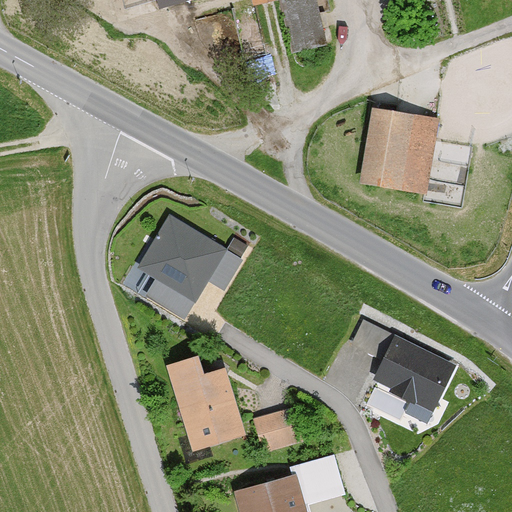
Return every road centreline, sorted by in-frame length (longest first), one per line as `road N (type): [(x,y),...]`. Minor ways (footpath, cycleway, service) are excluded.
road 1 (secondary): [(142,123),(506,333)]
road 2 (residential): [(164,511),(100,302),(92,236),(105,190),(142,123)]
road 3 (residential): [(403,511),(359,402),(225,320)]
road 4 (track): [(267,126),(238,87),(165,30),(115,19),(85,0)]
